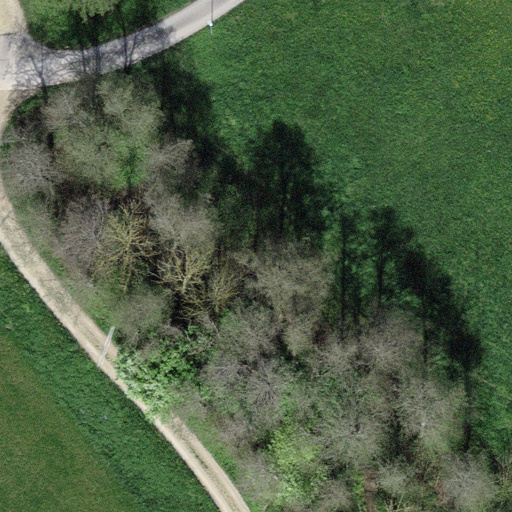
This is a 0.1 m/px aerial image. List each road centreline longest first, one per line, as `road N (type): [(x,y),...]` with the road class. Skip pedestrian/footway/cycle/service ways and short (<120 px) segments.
road 1 (track): [(112,57),(511,506)]
road 2 (track): [(235,511),(198,458),(46,289),(0,216)]
road 3 (unclassified): [(221,0),(112,57),(0,73)]
